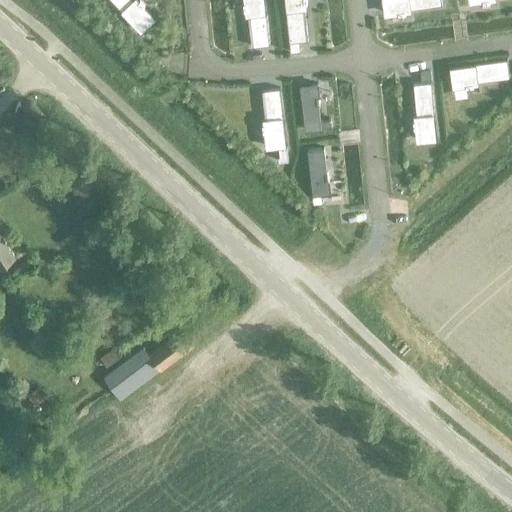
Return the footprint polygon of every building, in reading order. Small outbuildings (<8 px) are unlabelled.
[(109,0),(140,32),(154,19),(143,7),(144,5),(139,0),(138,2),(136,0),(109,0)] [(244,0),(245,3),(242,4),(243,11),(245,11),(246,15),(247,15),(250,47),(269,45),(263,0),(244,0)] [(283,0),(288,42),(289,52),(299,51),(298,41),(306,41),(303,8),(304,8),(304,4),(306,3),(305,0),(283,0)] [(439,0),(382,0),(384,14),(397,13),(397,15),(404,14),(404,12),(409,11),(409,10),(440,5),(439,0)] [(506,60),(450,67),(452,86),(465,85),(465,87),(472,86),(472,84),(477,83),(476,82),(508,78),(506,60)] [(430,71),(419,73),(420,81),(430,80),(430,71)] [(431,82),(412,84),(415,116),(414,116),(415,121),(413,121),(413,128),(415,128),(417,140),(436,139),(431,82)] [(316,83),(300,85),(305,131),(330,128),(330,120),(320,121),(318,105),(320,105),(319,97),(318,97),(316,83)] [(271,90),(263,91),(266,120),(264,120),(265,126),(263,126),(264,133),(266,133),(267,148),(278,147),(279,157),(278,157),(279,162),(288,161),(281,89),(271,90)] [(322,148),(306,149),(313,205),(322,204),(321,194),(328,193),(327,179),(328,179),(327,171),(325,172),(322,148)] [(0,236),(0,264),(13,256),(0,236)] [(120,398),(195,342),(183,326),(148,353),(143,346),(103,375),(120,398)] [(111,350),(100,358),(106,367),(118,359),(111,350)]
